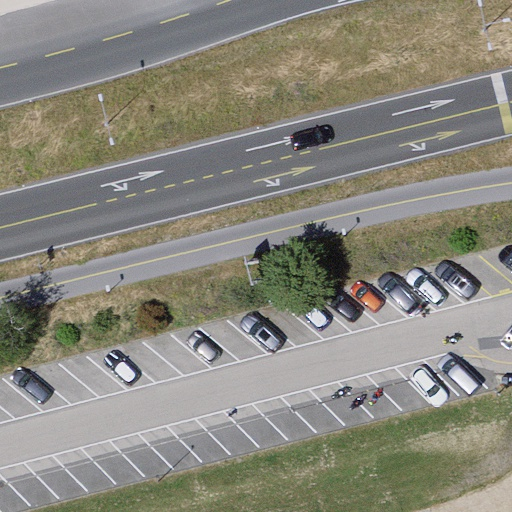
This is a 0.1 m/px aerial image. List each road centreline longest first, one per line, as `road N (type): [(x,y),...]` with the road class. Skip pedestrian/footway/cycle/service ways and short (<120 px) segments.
road 1 (primary): [(0,227),(511,104)]
road 2 (primary): [(281,0),(0,82)]
